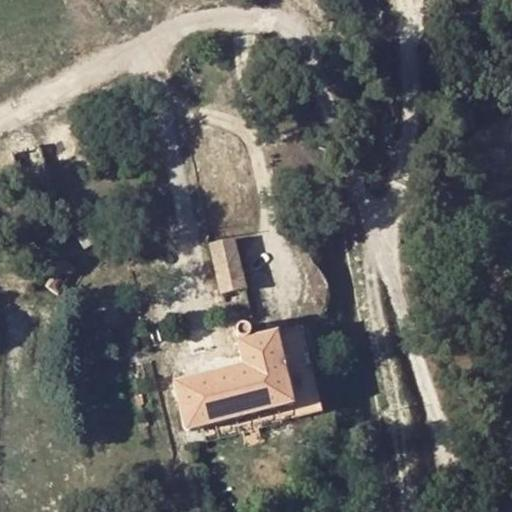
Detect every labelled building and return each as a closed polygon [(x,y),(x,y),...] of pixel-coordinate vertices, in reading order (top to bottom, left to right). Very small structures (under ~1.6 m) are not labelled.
[(144,209),(153,199),(142,189),(133,199),(144,209)] [(153,199),(144,209),(152,216),(161,206),(153,199)] [(209,242),(221,293),(243,288),(232,237),(209,242)] [(61,259),(43,287),(57,295),(75,268),(61,259)] [(234,342),(239,364),(172,382),(184,432),(201,428),(292,404),(275,331),(248,338),(250,331),(250,328),(248,326),(246,325),(243,324),(241,324),(238,325),(236,327),(235,329),(234,332),(234,334),(235,337),(237,338),(240,340),(241,340),(234,342)] [(292,404),(295,416),(320,410),(301,326),(275,331),(292,404)] [(201,428),(203,440),(295,416),(292,404),(201,428)]
